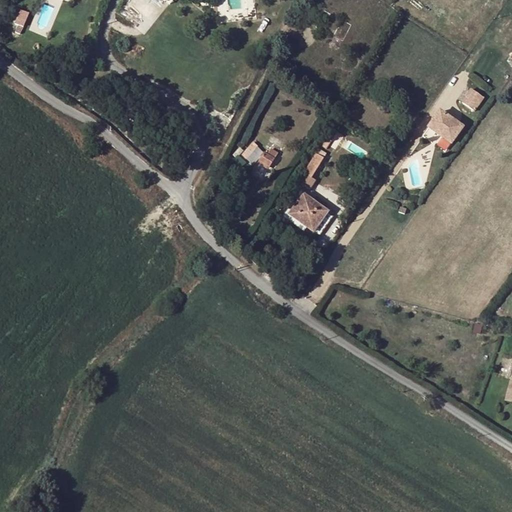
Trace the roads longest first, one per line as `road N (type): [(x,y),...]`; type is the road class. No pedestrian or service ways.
road 1 (residential): [(298,311),(450,82)]
road 2 (residential): [(110,0),(99,50),(118,75),(190,108),(205,139),(194,172),(166,186)]
road 3 (residential): [(298,311),(511,449)]
road 4 (residential): [(0,60),(47,97),(92,115),(166,186)]
road 5 (residential): [(166,186),(201,241),(298,311)]
